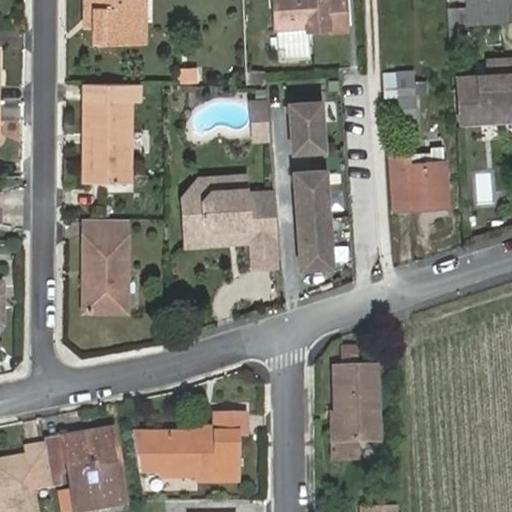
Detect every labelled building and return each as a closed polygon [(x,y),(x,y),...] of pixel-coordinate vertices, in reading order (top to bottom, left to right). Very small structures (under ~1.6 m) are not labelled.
[(83,0),(83,15),(94,15),(94,27),(93,40),(143,42),(143,0),(83,0)] [(271,0),(273,22),(304,21),(305,30),(329,29),(328,19),(344,18),(343,0),(271,0)] [(511,20),(511,0),(466,0),(467,21),(511,20)] [(447,13),(449,40),(459,39),(458,14),(447,13)] [(94,15),(83,15),(82,27),(94,27),(94,15)] [(345,29),(344,18),(328,19),(329,29),(345,29)] [(304,21),(273,22),(273,31),(274,59),(306,58),(305,30),(304,21)] [(475,121),(503,120),(511,119),(511,60),(482,62),(483,74),(457,76),(459,122),(475,121)] [(197,71),(180,71),(180,82),(197,82),(197,71)] [(263,71),(244,72),(245,85),(264,84),(264,75),(263,71)] [(411,72),(383,72),(385,98),(398,97),(399,116),(414,115),(413,96),(412,90),(411,72)] [(139,84),(83,83),(81,181),(127,182),(129,100),(138,100),(139,84)] [(424,83),(412,84),(412,90),(413,96),(424,96),(424,83)] [(265,101),(264,90),(254,91),(255,102),(265,101)] [(268,139),(265,101),(255,102),(258,140),(268,139)] [(321,101),(289,103),(291,137),(297,137),(297,152),(324,150),(321,101)] [(258,140),(255,102),(248,102),(251,140),(258,140)] [(503,134),(503,120),(475,121),(475,136),(503,134)] [(427,154),(406,155),(406,165),(441,163),(441,149),(441,146),(427,146),(427,154)] [(406,155),(388,155),(391,209),(446,206),(444,163),(441,163),(406,165),(406,155)] [(325,169),(293,171),(295,205),(300,205),(301,219),(328,218),(325,169)] [(271,192),(270,174),(242,176),(243,194),(271,192)] [(275,239),(271,192),(243,194),(242,176),(196,178),(180,197),(184,246),(226,243),(225,227),(245,226),(245,241),(275,239)] [(126,218),(83,218),(82,310),(125,310),(126,218)] [(296,234),(298,269),(330,267),(328,218),(301,219),(301,234),(296,234)] [(245,241),(245,226),(225,227),(226,243),(245,241)] [(277,264),(275,239),(245,241),(247,267),(277,264)] [(356,344),(338,344),(338,361),(356,361),(356,344)] [(332,368),(334,441),(359,440),(376,440),(375,367),(332,368)] [(158,433),(158,469),(196,470),(196,478),(196,482),(235,481),(235,433),(244,433),(243,415),(213,415),(213,428),(211,428),(211,439),(195,439),(195,433),(158,433)] [(195,427),(195,433),(195,439),(211,439),(211,428),(195,427)] [(69,484),(73,511),(123,503),(111,430),(42,441),(42,443),(49,485),(69,484)] [(359,461),(359,440),(334,441),(329,441),(329,461),(359,461)] [(49,485),(42,443),(25,446),(26,454),(25,455),(26,463),(0,468),(0,511),(35,511),(32,488),(49,485)] [(0,459),(0,468),(26,463),(25,455),(0,459)] [(196,470),(158,469),(157,477),(196,478),(196,470)]
